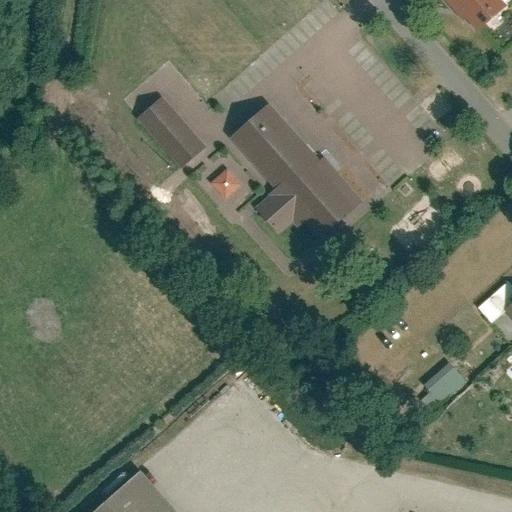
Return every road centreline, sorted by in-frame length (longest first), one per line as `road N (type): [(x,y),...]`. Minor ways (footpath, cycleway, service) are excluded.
road 1 (residential): [(381,0),(511,148)]
road 2 (track): [(60,138),(73,0)]
